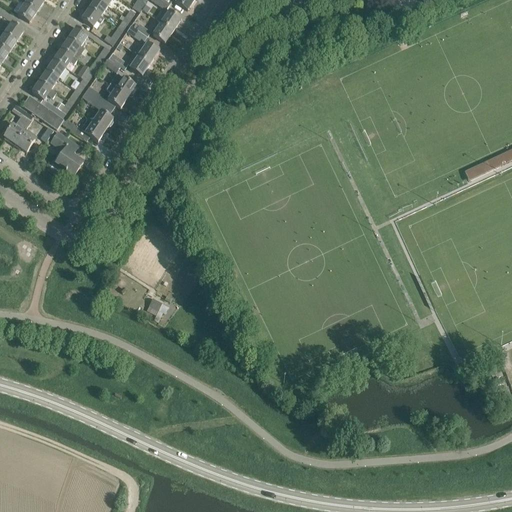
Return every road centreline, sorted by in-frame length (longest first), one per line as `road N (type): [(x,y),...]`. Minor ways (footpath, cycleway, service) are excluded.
road 1 (tertiary): [(0,385),(268,492),(393,510),(511,498)]
road 2 (residential): [(120,198),(212,69),(299,8)]
road 3 (residential): [(97,185),(225,0)]
road 4 (track): [(130,511),(133,484),(0,424)]
road 5 (residential): [(120,198),(94,235),(78,241),(0,191)]
road 6 (residential): [(73,0),(0,107)]
road 7 (residential): [(97,185),(68,210),(0,164)]
